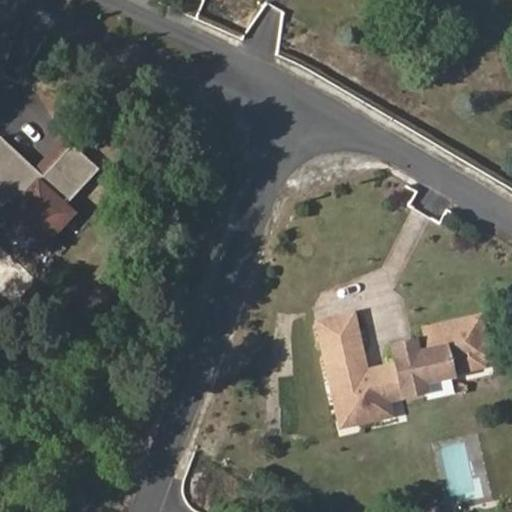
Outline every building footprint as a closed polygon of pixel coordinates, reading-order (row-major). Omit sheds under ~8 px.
[(40,166),(3,133),(0,136),(0,194),(8,202),(14,196),(21,202),(14,209),(48,241),(77,209),(70,202),(103,165),(76,140),(39,182),(32,176),(40,166)] [(76,140),(69,134),(40,166),(32,176),(39,182),(76,140)] [(353,335),(344,296),(309,304),(331,401),(366,393),(362,374),(392,367),(394,376),(416,371),(415,362),(443,355),(441,347),(449,345),(473,340),(480,338),(471,296),(415,309),(420,329),(407,332),(406,326),(383,331),(386,345),(357,351),(333,357),(329,340),(353,335)] [(405,321),(382,325),(383,331),(406,326),(405,321)] [(357,351),(353,335),(329,340),(333,357),(357,351)] [(449,345),(451,351),(474,345),(473,340),(449,345)] [(332,406),(381,395),(379,380),(394,376),(392,367),(362,374),(366,393),(331,401),(332,406)] [(430,393),(458,392),(457,378),(429,379),(430,393)]
